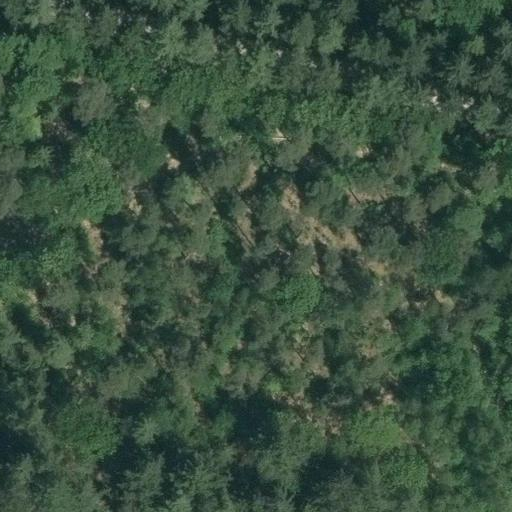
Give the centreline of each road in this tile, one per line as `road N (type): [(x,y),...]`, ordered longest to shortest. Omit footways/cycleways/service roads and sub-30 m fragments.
road 1 (track): [(43,0),(511,117)]
road 2 (unknown): [(511,97),(103,0)]
